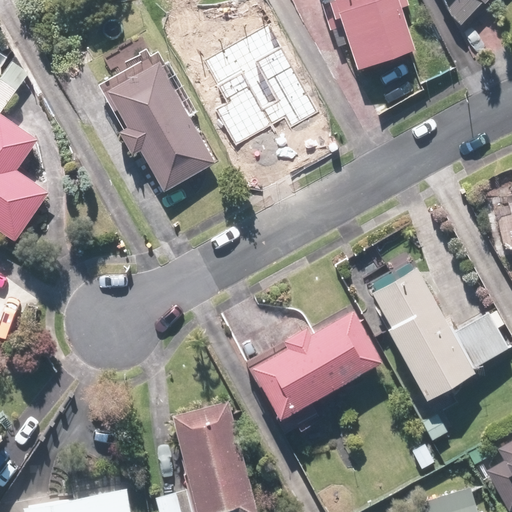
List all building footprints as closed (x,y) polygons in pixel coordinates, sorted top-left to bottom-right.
[(335,27),(349,70),(411,50),(397,7),(404,5),(402,0),(326,0),(327,2),(318,5),(326,30),(335,27)] [(484,0),(437,0),(447,17),(457,24),(477,2),(480,4),(484,0)] [(259,2),(202,20),(237,131),(294,113),(259,2)] [(93,85),(103,103),(112,117),(118,128),(114,131),(128,154),(135,150),(159,191),(212,161),(175,96),(178,94),(153,51),(93,85)] [(0,115),(0,233),(12,242),(45,193),(12,170),(34,138),(0,115)] [(485,311),(447,331),(413,266),(365,292),(383,327),(381,328),(419,400),(470,373),(467,368),(505,348),(485,311)] [(280,347),(244,366),(272,416),(376,361),(348,310),(305,333),(301,326),(276,339),(280,347)] [(191,511),(251,511),(226,401),(168,414),(191,511)] [(511,434),(491,446),(499,459),(480,469),(504,511),(511,506),(511,434)] [(473,511),(466,486),(422,499),(425,511),(473,511)] [(152,496),(155,511),(189,511),(183,488),(152,496)] [(126,511),(123,489),(16,506),(16,511),(126,511)]
